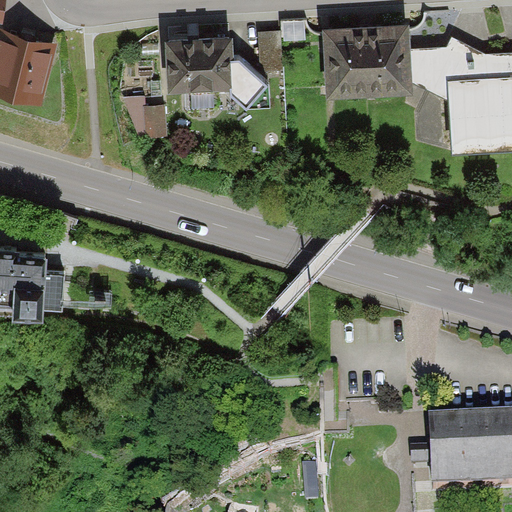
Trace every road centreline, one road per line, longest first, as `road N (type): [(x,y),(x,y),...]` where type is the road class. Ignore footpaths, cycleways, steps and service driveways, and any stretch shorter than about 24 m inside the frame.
road 1 (secondary): [(511,310),(0,160)]
road 2 (residential): [(60,0),(87,12),(260,0)]
